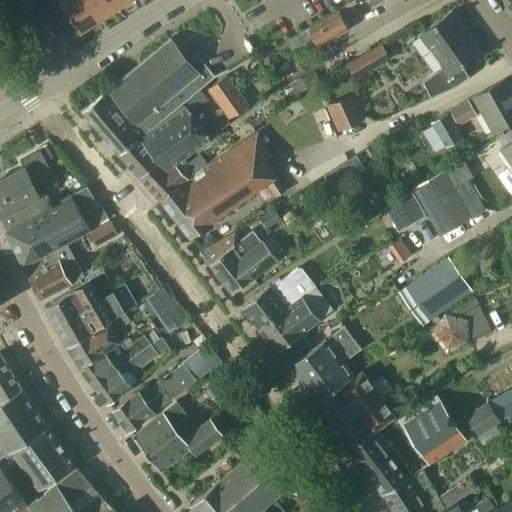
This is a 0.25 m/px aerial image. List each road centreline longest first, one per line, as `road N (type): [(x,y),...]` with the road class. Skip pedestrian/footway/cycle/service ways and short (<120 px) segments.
road 1 (tertiary): [(163,511),(101,440),(0,263)]
road 2 (unknown): [(296,164),(444,104),(511,65)]
road 3 (residential): [(69,66),(175,0)]
